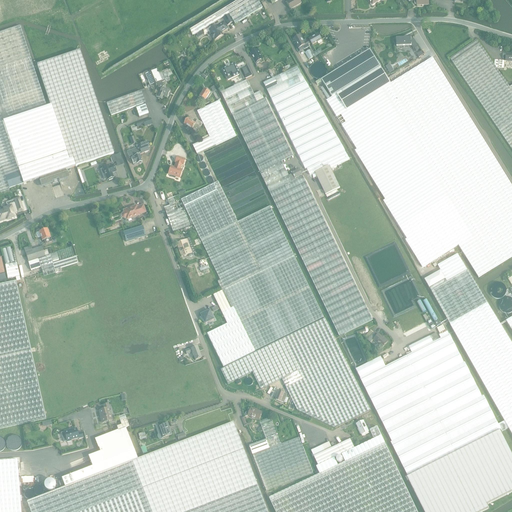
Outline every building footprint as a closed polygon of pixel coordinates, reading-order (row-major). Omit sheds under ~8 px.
[(239,0),(189,30),(192,36),(228,14),(229,15),(230,18),(233,22),(234,24),(262,8),(256,0),(239,0)] [(301,3),(299,0),(288,0),(286,2),(290,9),(301,3)] [(226,17),(223,19),(227,26),(233,22),(230,18),(229,15),(226,17)] [(227,28),(223,22),(217,26),(216,25),(209,30),(211,34),(209,36),(212,39),(214,38),(215,40),(222,35),(220,32),(227,28)] [(0,193),(9,190),(9,189),(5,176),(19,172),(23,184),(40,179),(65,170),(113,154),(79,51),(38,65),(50,104),(46,105),(20,26),(0,32),(0,193)] [(309,40),(307,42),(308,44),(311,43),(312,45),(321,40),(320,37),(319,34),(319,35),(318,34),(309,40)] [(296,37),(294,38),(297,43),(299,48),(302,46),(304,49),(304,50),(310,47),(308,44),(307,42),(304,43),(303,41),(299,35),(299,36),(298,35),(296,37)] [(418,46),(417,44),(414,40),(411,40),(411,38),(410,38),(406,38),(404,38),(396,38),(397,47),(411,46),(413,49),(414,49),(418,46)] [(450,58),(453,64),(481,45),(477,40),(450,58)] [(494,65),(481,45),(453,64),(511,149),(511,85),(509,87),(496,68),(494,65)] [(261,63),(264,62),(258,49),(251,53),(253,58),(253,59),(255,63),(259,61),(261,63)] [(314,53),(311,54),(313,57),(313,58),(322,53),(320,49),(314,53)] [(309,60),(313,57),(309,50),(305,53),(309,60)] [(321,80),(332,97),(336,94),(347,111),(390,83),(380,67),(370,50),(321,80)] [(332,97),(326,101),(356,150),(355,151),(385,200),(383,201),(407,239),(405,240),(421,265),(422,267),(458,245),(478,278),(511,257),(511,256),(511,185),(501,167),(455,93),(433,57),(390,83),(347,111),(336,94),(332,97)] [(495,60),(494,65),(496,68),(497,68),(504,69),(504,61),(498,60),(495,60)] [(235,64),(223,70),(223,71),(227,78),(228,80),(233,77),(240,74),(240,73),(242,72),(245,79),(246,78),(252,75),(247,66),(244,68),(240,70),(241,70),(239,71),(236,66),(235,64)] [(390,73),(394,71),(390,64),(386,67),(390,73)] [(310,175),(315,172),(329,165),(331,168),(349,159),(344,150),(345,150),(297,66),(263,83),(305,169),(306,169),(310,175)] [(162,72),(158,73),(159,74),(162,81),(161,81),(162,82),(165,81),(163,78),(165,78),(172,74),(169,68),(162,72)] [(150,86),(156,84),(156,83),(161,81),(162,81),(159,74),(158,73),(157,69),(148,73),(145,74),(150,86)] [(247,80),(237,85),(222,93),(225,100),(250,87),(247,80)] [(162,82),(156,83),(156,84),(156,88),(154,93),(156,94),(155,95),(156,97),(162,99),(163,96),(167,98),(167,97),(168,97),(169,95),(168,94),(170,91),(162,88),(164,86),(162,82)] [(254,94),(250,87),(225,100),(250,152),(285,224),(316,288),(339,336),(372,320),(350,274),(303,175),(291,181),(281,161),(293,156),(272,112),(265,98),(263,99),(260,91),(254,94)] [(205,89),(200,97),(198,100),(202,103),(202,102),(205,104),(210,102),(206,99),(210,93),(205,89)] [(141,91),(106,104),(111,116),(145,103),(141,91)] [(214,146),(236,135),(219,101),(197,111),(208,135),(214,146)] [(145,105),(136,108),(139,117),(148,114),(145,105)] [(150,118),(136,124),(138,127),(144,125),(145,127),(152,124),(150,118)] [(186,121),(184,124),(189,127),(188,129),(191,131),(192,130),(195,132),(196,133),(200,127),(203,124),(197,120),(195,123),(188,118),(188,119),(187,119),(186,120),(186,121)] [(193,146),(197,154),(214,146),(208,135),(202,138),(203,140),(193,146)] [(137,148),(139,155),(139,154),(141,154),(149,151),(148,148),(149,147),(147,142),(136,146),(137,148)] [(142,161),(139,154),(139,155),(137,148),(134,149),(133,150),(133,149),(126,152),(128,156),(130,156),(131,157),(130,158),(133,164),(136,163),(136,164),(138,163),(139,164),(141,163),(141,162),(142,161)] [(171,166),(168,174),(172,175),(171,177),(175,179),(176,177),(179,178),(182,170),(180,170),(182,165),(183,165),(185,159),(177,157),(175,162),(176,163),(174,168),(171,166)] [(88,164),(77,169),(82,184),(86,182),(82,171),(81,169),(88,167),(88,166),(88,164)] [(104,172),(102,172),(103,176),(105,176),(107,180),(108,179),(109,180),(113,179),(112,178),(114,177),(112,173),(116,171),(114,165),(110,167),(109,166),(103,168),(104,172)] [(340,187),(331,168),(329,165),(315,172),(325,194),(340,187)] [(294,178),(302,175),(299,169),(292,173),(294,178)] [(68,177),(65,170),(40,179),(42,186),(68,177)] [(19,172),(5,176),(9,189),(18,186),(23,184),(19,172)] [(208,186),(179,196),(190,218),(192,223),(201,240),(220,280),(217,282),(222,291),(231,309),(222,313),(227,324),(207,334),(223,366),(284,337),(324,317),(296,260),(294,256),(270,206),(236,222),(218,182),(208,186)] [(340,194),(339,192),(327,198),(328,200),(340,194)] [(170,206),(164,208),(173,232),(190,226),(193,225),(192,223),(190,218),(186,214),(178,196),(168,200),(170,206)] [(18,213),(23,211),(19,198),(13,200),(14,200),(6,203),(8,207),(4,209),(4,210),(0,210),(0,221),(7,219),(7,220),(15,218),(14,213),(17,212),(18,213)] [(137,205),(123,210),(124,212),(122,213),(121,216),(122,218),(124,219),(126,219),(126,220),(141,216),(140,215),(146,213),(143,204),(138,206),(137,205)] [(143,227),(123,233),(126,242),(146,236),(143,227)] [(38,238),(41,237),(42,241),(44,240),(45,244),(51,242),(47,229),(37,233),(36,234),(37,237),(38,238)] [(177,244),(178,247),(182,257),(192,253),(188,243),(187,240),(177,244)] [(31,270),(41,268),(38,258),(45,256),(43,251),(42,247),(32,250),(31,246),(24,249),(31,270)] [(45,256),(38,258),(41,268),(43,274),(78,263),(73,247),(49,255),(45,256)] [(446,279),(430,288),(497,408),(511,433),(511,343),(490,308),(457,254),(438,265),(440,271),(446,279)] [(206,259),(202,260),(199,262),(201,268),(199,268),(201,271),(209,268),(206,259)] [(17,263),(5,265),(7,277),(7,278),(15,277),(20,276),(19,275),(17,263)] [(440,271),(425,280),(430,288),(446,279),(440,271)] [(0,429),(46,419),(31,352),(30,349),(17,289),(16,282),(0,285),(0,429)] [(220,309),(222,313),(231,309),(222,291),(213,295),(218,305),(220,309)] [(210,310),(201,314),(202,315),(201,316),(202,319),(203,318),(205,323),(214,319),(210,310)] [(284,339),(221,369),(228,384),(252,372),(261,390),(282,379),(297,372),(301,381),(286,388),(297,411),(334,428),(370,411),(369,408),(347,366),(325,320),(284,339)] [(432,320),(427,323),(431,330),(436,328),(432,320)] [(385,366),(361,379),(367,393),(391,442),(390,442),(399,460),(424,511),(484,511),(490,510),(488,506),(511,493),(511,451),(502,432),(509,428),(504,421),(498,424),(484,396),(482,397),(465,362),(464,363),(450,334),(449,334),(447,331),(439,336),(441,338),(439,339),(412,353),(385,366)] [(383,338),(378,334),(377,335),(374,332),(367,340),(370,343),(373,340),(381,348),(388,341),(383,337),(383,338)] [(436,333),(408,346),(412,353),(439,339),(436,333)] [(195,360),(201,358),(197,347),(190,349),(190,348),(185,350),(186,354),(192,352),(195,360)] [(368,363),(356,369),(361,379),(385,366),(381,357),(368,363)] [(282,380),(285,388),(301,381),(297,372),(282,380)] [(252,383),(252,382),(252,381),(251,379),(249,379),(248,378),(246,378),(244,379),(243,380),(243,381),(242,383),(243,385),(244,386),(245,387),(247,387),(249,387),(250,387),(251,386),(252,385),(252,383)] [(283,404),(287,395),(279,392),(275,400),(283,404)] [(103,422),(112,420),(109,409),(109,408),(108,404),(103,405),(104,409),(99,411),(103,422)] [(251,408),(249,412),(248,412),(247,412),(246,413),(245,413),(245,414),(244,415),(245,417),(248,416),(259,420),(262,413),(255,411),(256,410),(251,408)] [(260,421),(266,439),(270,449),(253,455),(257,466),(266,491),(313,474),(299,438),(281,444),(271,417),(260,421)] [(121,425),(117,427),(118,430),(118,431),(125,428),(129,427),(126,419),(120,421),(121,425)] [(370,431),(371,430),(368,423),(366,424),(364,420),(356,424),(361,435),(369,431),(370,431)] [(190,439),(137,459),(65,487),(27,502),(30,511),(265,511),(256,485),(232,423),(210,431),(190,439)] [(162,438),(171,435),(167,423),(158,426),(162,438)] [(370,431),(369,431),(374,439),(381,436),(377,427),(371,430),(370,431)] [(62,479),(65,487),(137,459),(125,428),(118,431),(118,430),(94,439),(99,452),(88,456),(92,467),(62,479)] [(79,438),(83,437),(82,432),(77,433),(76,429),(64,432),(67,441),(79,437),(79,438)] [(9,444),(8,442),(8,440),(7,438),(6,436),(4,435),(2,434),(1,433),(0,433),(0,454),(2,454),(3,453),(5,452),(7,450),(8,448),(8,446),(9,444)] [(318,465),(316,466),(320,474),(385,443),(381,436),(374,439),(357,447),(354,448),(350,439),(314,456),(318,465)] [(249,445),(253,455),(270,449),(266,439),(249,445)] [(329,442),(311,450),(314,456),(332,447),(329,442)] [(417,511),(396,468),(385,443),(338,466),(319,475),(269,498),(275,511),(417,511)] [(21,511),(17,460),(0,461),(0,511),(21,511)] [(45,491),(56,490),(56,480),(45,480),(45,491)]
